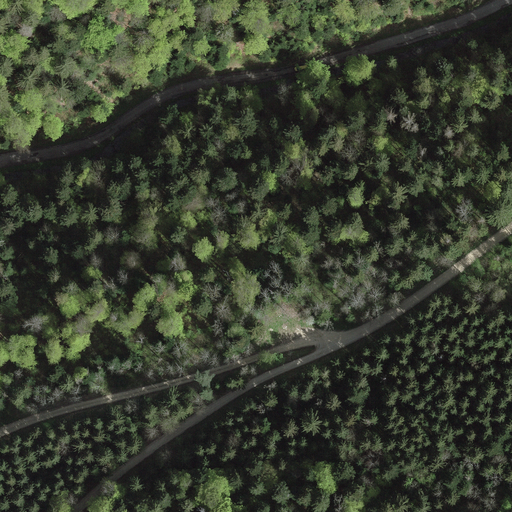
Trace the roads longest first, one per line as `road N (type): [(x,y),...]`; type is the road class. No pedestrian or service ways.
road 1 (track): [(0,433),(234,363),(343,342),(511,228)]
road 2 (tertiary): [(507,0),(341,57),(183,89),(79,146),(0,161)]
road 3 (track): [(343,342),(230,397),(73,511)]
